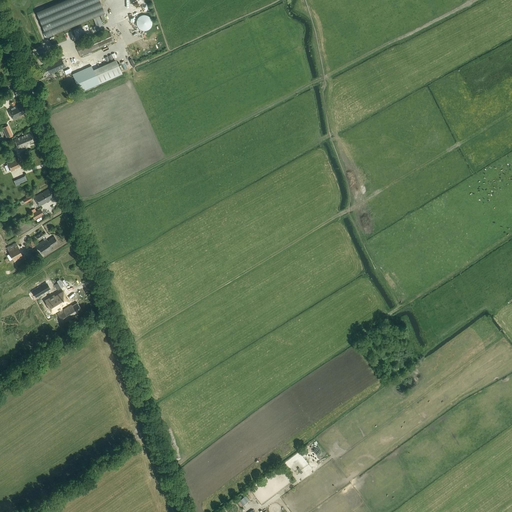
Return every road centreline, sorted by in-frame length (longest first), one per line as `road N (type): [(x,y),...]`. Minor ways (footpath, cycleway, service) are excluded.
road 1 (tertiary): [(187,511),(13,45)]
road 2 (track): [(0,385),(110,308)]
